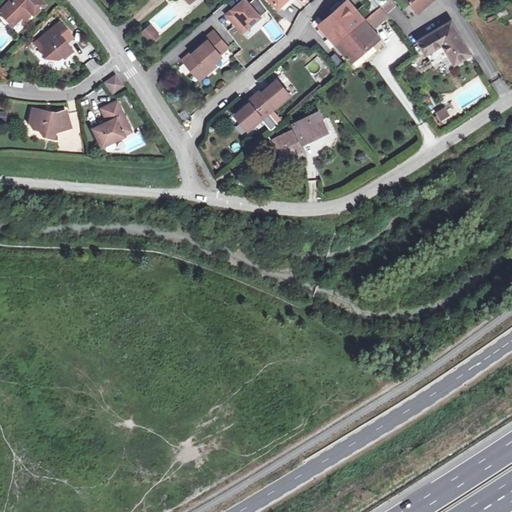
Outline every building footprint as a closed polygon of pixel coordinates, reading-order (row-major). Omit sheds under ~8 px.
[(14,0),(12,2),(11,0),(1,11),(4,14),(2,16),(8,23),(10,21),(14,25),(22,17),(25,20),(31,14),(34,17),(46,6),(39,0),(14,0)] [(241,33),(267,10),(258,0),(251,0),(250,1),(248,0),(237,0),(223,13),(241,33)] [(388,0),(381,7),(384,10),(393,2),(391,0),(388,0)] [(409,20),(431,0),(395,0),(393,2),(409,20)] [(339,27),(357,12),(348,1),(330,16),(339,27)] [(364,20),(372,28),(387,15),(388,14),(384,10),(381,7),(381,6),(364,20)] [(364,20),(357,12),(339,27),(330,16),(319,26),(336,45),(364,20)] [(364,20),(336,45),(350,61),(379,36),(372,28),(364,20)] [(419,43),(425,53),(426,54),(442,44),(454,63),(470,53),(450,21),(417,41),(419,43)] [(59,22),(37,40),(39,42),(35,45),(44,57),(47,54),(50,58),(57,60),(61,57),(63,59),(72,52),(65,44),(63,41),(70,35),(59,22)] [(148,23),(140,32),(153,43),(161,33),(148,23)] [(184,60),(198,76),(213,62),(221,56),(219,53),(227,46),(213,30),(205,37),(207,40),(184,60)] [(70,35),(63,41),(65,44),(72,39),(70,35)] [(395,43),(401,51),(407,57),(413,52),(401,37),(395,43)] [(420,56),(425,53),(419,43),(414,47),(420,56)] [(407,57),(401,51),(397,55),(402,61),(407,57)] [(92,59),(85,63),(90,72),(97,67),(92,59)] [(213,62),(198,76),(200,79),(216,66),(213,62)] [(117,89),(122,85),(116,76),(110,80),(117,89)] [(111,94),(116,90),(109,80),(104,84),(111,94)] [(249,102),(236,112),(242,119),(240,120),(247,129),(269,112),(290,94),(283,85),(281,87),(275,80),(262,90),(261,89),(248,100),(249,102)] [(123,136),(131,133),(117,102),(101,110),(107,122),(92,130),(101,148),(124,138),(123,136)] [(442,122),(457,113),(450,102),(435,111),(442,122)] [(178,112),(183,120),(190,116),(185,108),(178,112)] [(53,115),(44,114),(44,112),(32,109),(29,123),(33,130),(45,133),(44,138),(53,140),(55,132),(58,133),(72,128),(66,110),(54,114),(53,115)] [(282,142),(276,145),(283,161),(303,153),(300,144),(302,143),(328,131),(319,111),(293,123),(295,128),(279,136),(282,142)] [(282,142),(279,136),(273,139),(276,145),(282,142)]
